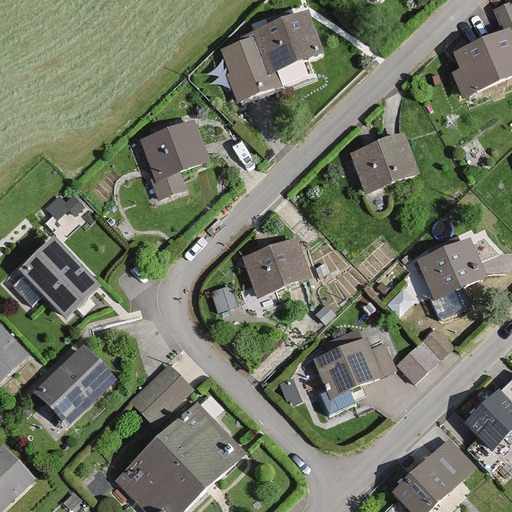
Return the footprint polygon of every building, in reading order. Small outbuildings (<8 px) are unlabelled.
[(313,19),(221,54),(242,108),(285,91),(279,76),(328,57),(313,19)] [(511,86),(511,37),(457,59),(463,75),(458,77),(469,104),(511,86)] [(189,195),(183,178),(211,167),(196,125),(141,146),(163,204),(189,195)] [(409,142),(353,159),(365,199),(421,183),(409,142)] [(473,235),(420,275),(449,329),(495,296),(473,235)] [(23,275),(69,323),(102,290),(56,243),(23,275)] [(296,244),(245,262),(260,304),(311,286),(296,244)] [(0,330),(0,390),(30,361),(0,330)] [(434,336),(399,369),(417,389),(453,355),(434,336)] [(366,345),(316,364),(330,402),(396,378),(386,351),(370,356),(366,345)] [(85,351),(37,399),(70,431),(118,384),(85,351)] [(193,397),(168,371),(131,407),(156,433),(193,397)] [(497,459),(511,443),(511,405),(501,395),(467,429),(497,459)] [(189,511),(246,459),(199,410),(119,486),(143,511),(189,511)] [(0,455),(0,511),(5,511),(36,483),(4,451),(0,455)] [(451,475),(433,459),(395,501),(406,511),(439,511),(456,494),(444,483),(451,475)]
